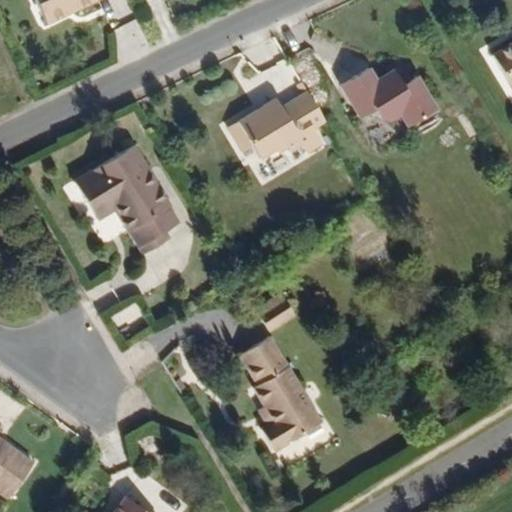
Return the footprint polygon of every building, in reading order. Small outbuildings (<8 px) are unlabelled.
[(31,0),(44,28),(104,0),(31,0)] [(511,45),(487,61),(511,98),(511,45)] [(420,123),(448,105),(428,73),(420,77),(408,73),(404,67),(388,77),(379,64),(351,81),(371,113),(379,110),(401,115),(413,109),(420,123)] [(303,155),(319,145),(312,133),(324,125),(304,94),(285,105),(279,96),(223,130),(237,154),(249,148),(256,161),(273,151),(276,155),(283,150),(287,155),(299,148),(303,155)] [(84,173),(68,182),(86,210),(105,201),(111,211),(137,255),(169,236),(179,229),(128,147),(84,173)] [(86,210),(93,222),(111,211),(105,201),(86,210)] [(250,308),(253,313),(279,297),(276,292),(250,308)] [(279,297),(253,313),(263,330),(289,314),(279,297)] [(271,450),(316,422),(263,335),(234,352),(252,383),(248,385),(260,404),(269,419),(262,424),(257,427),(271,450)] [(262,424),(269,419),(260,404),(253,408),(262,424)] [(0,491),(6,495),(32,458),(0,436),(0,491)] [(53,493),(62,499),(74,482),(65,476),(53,493)] [(151,511),(123,491),(108,511),(151,511)]
